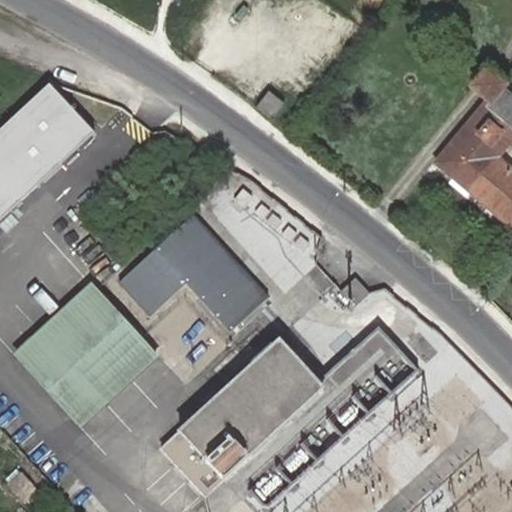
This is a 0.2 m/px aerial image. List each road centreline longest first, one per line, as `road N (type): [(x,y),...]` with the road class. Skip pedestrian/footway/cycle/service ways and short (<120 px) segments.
road 1 (tertiary): [(174,79),(363,224)]
road 2 (tertiary): [(363,224),(511,362)]
road 3 (tertiary): [(34,0),(174,79)]
